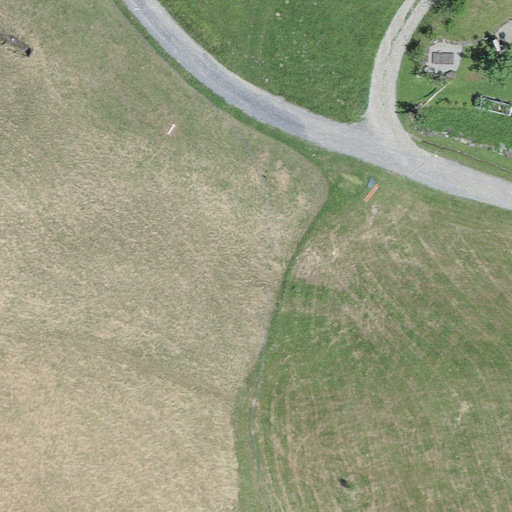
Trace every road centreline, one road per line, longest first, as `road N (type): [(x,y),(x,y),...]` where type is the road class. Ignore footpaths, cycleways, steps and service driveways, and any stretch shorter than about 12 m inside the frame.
road 1 (track): [(511,199),(282,117),(181,54),(136,0)]
road 2 (track): [(385,149),(385,39),(424,0)]
